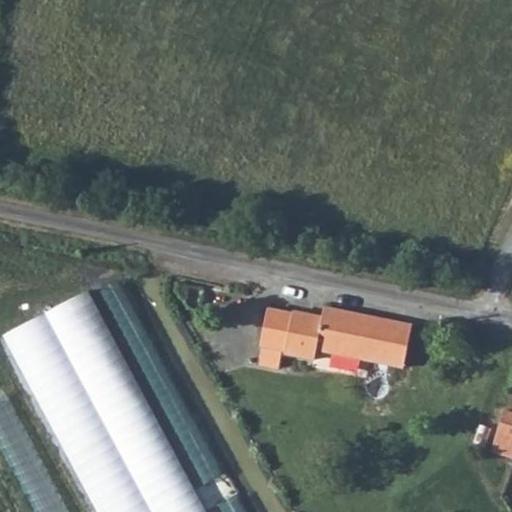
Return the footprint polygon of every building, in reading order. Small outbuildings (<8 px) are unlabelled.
[(308,358),(311,345),(317,316),(286,309),(285,314),(264,308),(256,342),(279,347),(278,350),(308,358)] [(372,357),(379,320),(346,314),(336,350),(372,357)] [(372,357),(404,363),(411,326),(379,320),(372,357)] [(503,418),(511,428),(511,412),(506,410),(503,418)] [(492,450),(511,458),(511,428),(503,418),(492,450)]
